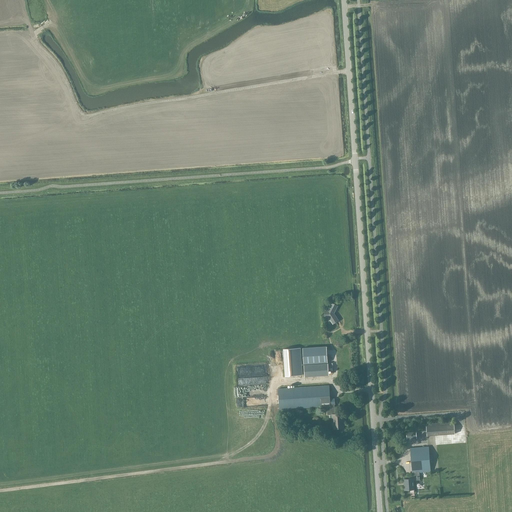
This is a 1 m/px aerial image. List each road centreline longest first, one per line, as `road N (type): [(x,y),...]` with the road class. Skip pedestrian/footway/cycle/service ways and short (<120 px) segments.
road 1 (tertiary): [(379,511),(343,0)]
road 2 (track): [(46,0),(50,22),(34,42),(81,115),(348,69)]
